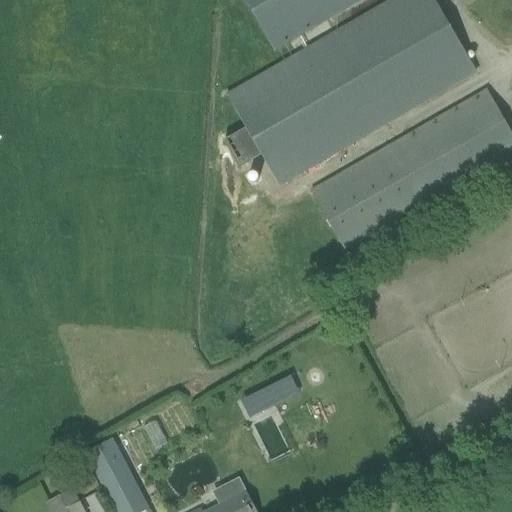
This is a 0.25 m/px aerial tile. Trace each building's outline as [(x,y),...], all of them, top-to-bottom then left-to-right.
[(432,0),(393,0),(226,96),(278,187),(475,74),(432,0)] [(361,0),(243,0),(273,51),(361,0)] [(346,256),(511,160),(511,138),(486,92),(310,193),(346,256)] [(85,453),(115,511),(145,511),(148,511),(111,440),(85,453)] [(83,511),(72,491),(46,504),(49,511),(83,511)] [(197,511),(250,511),(241,494),(207,511),(199,511),(197,511)]
